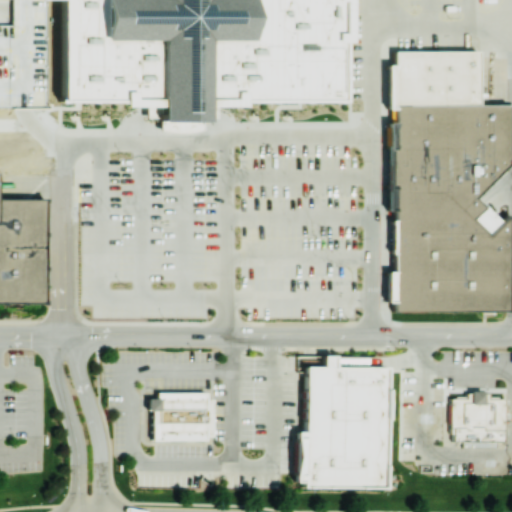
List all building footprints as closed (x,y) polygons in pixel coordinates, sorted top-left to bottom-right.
[(0,104),(0,0),(49,0),(50,104),(0,104)] [(67,0),(67,100),(129,100),(129,108),(167,108),(167,120),(218,121),(219,108),(252,108),(252,103),(351,104),(352,40),(359,41),(359,0),(67,0)] [(392,65),(398,65),(398,52),(478,51),(478,106),(511,105),(511,164),(481,198),(504,219),(511,219),(511,311),(396,312),(396,303),(389,303),(388,274),(395,274),(395,211),(387,211),(387,123),(393,123),(392,65)] [(0,198),(44,198),(44,305),(0,305),(0,198)] [(301,486),(301,481),(293,481),(293,430),(301,430),(301,422),(300,422),(301,385),(302,385),(302,364),(319,365),(319,353),(332,353),(332,365),(384,365),(383,487),(301,486)] [(460,447),(495,447),(495,441),(502,441),(502,397),(496,397),(496,395),(486,395),(486,391),(481,391),(481,390),(468,390),(468,391),(463,391),(463,395),(453,395),(453,397),(448,397),(448,433),(450,433),(450,441),(460,441),(460,447)] [(150,439),(150,409),(145,409),(145,397),(155,397),(155,391),(205,391),(205,398),(211,398),(211,435),(205,435),(205,439),(150,439)]
